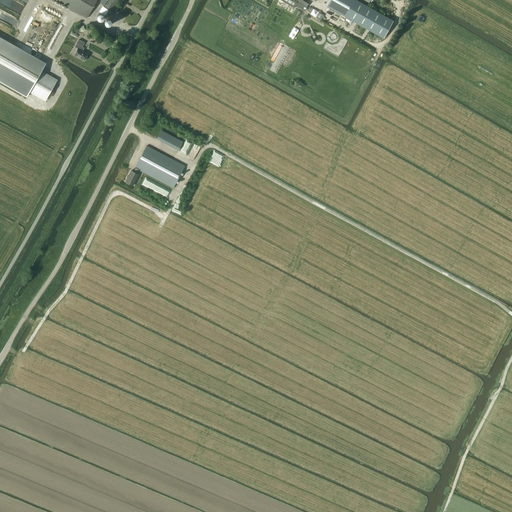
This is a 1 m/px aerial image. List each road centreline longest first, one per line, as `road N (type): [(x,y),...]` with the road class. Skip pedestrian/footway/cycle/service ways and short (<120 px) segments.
road 1 (unclassified): [(0,359),(63,256),(191,0)]
road 2 (track): [(177,155),(192,163),(212,145),(511,313)]
road 3 (track): [(196,161),(166,218),(124,194),(112,196),(64,294),(22,353),(6,348)]
road 4 (unclassified): [(0,280),(154,0)]
road 5 (track): [(511,358),(444,511)]
